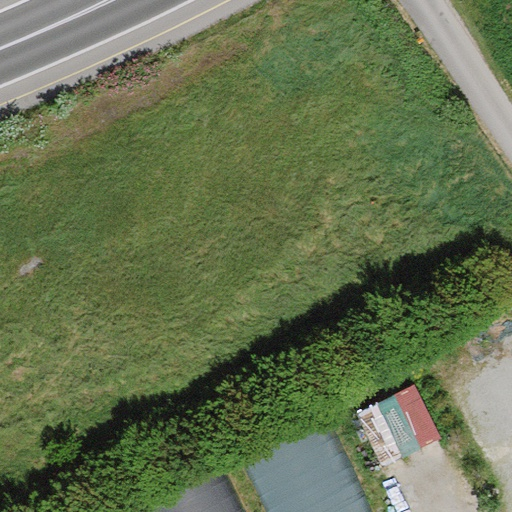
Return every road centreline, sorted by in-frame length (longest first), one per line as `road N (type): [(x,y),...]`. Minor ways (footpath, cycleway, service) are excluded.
road 1 (track): [(423,0),(511,129)]
road 2 (secondary): [(112,0),(0,48)]
